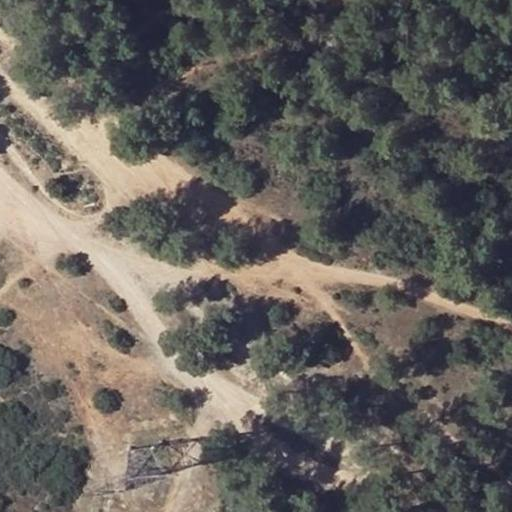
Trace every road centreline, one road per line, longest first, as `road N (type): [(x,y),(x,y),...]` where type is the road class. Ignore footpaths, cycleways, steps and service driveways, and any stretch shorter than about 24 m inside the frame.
road 1 (track): [(0,180),(195,396),(402,511)]
road 2 (track): [(511,328),(371,275),(265,263),(128,264),(37,227)]
